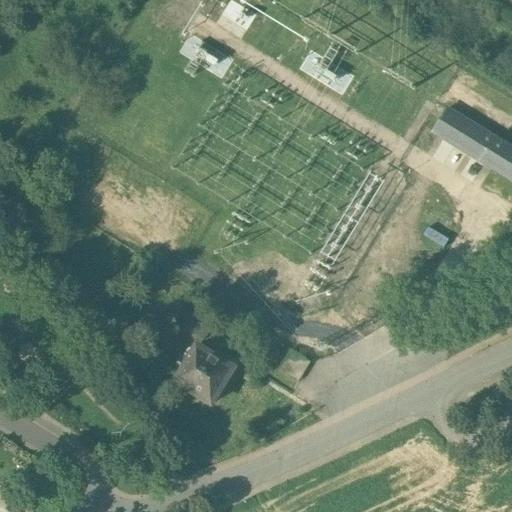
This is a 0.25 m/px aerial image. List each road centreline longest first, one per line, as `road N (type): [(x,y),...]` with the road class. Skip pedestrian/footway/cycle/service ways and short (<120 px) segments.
road 1 (residential): [(153,511),(426,394)]
road 2 (residential): [(0,415),(152,511)]
